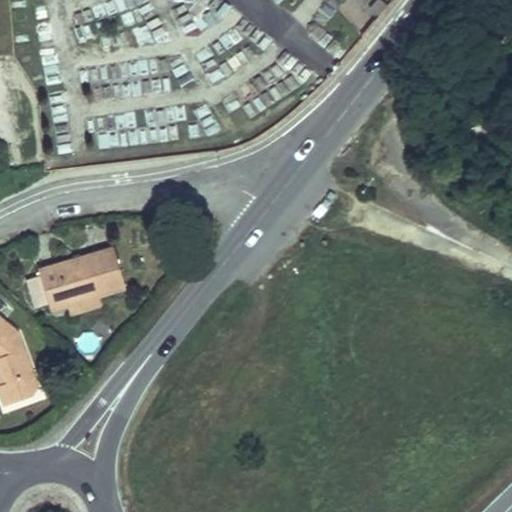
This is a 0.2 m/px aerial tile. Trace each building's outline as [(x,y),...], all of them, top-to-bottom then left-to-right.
[(367,29),(385,3),(380,0),(348,0),(341,11),(367,29)] [(106,235),(29,258),(41,295),(59,289),(91,280),(117,271),(106,235)] [(91,280),(59,289),(62,299),(93,290),(91,280)] [(18,330),(0,315),(0,354),(1,356),(11,379),(0,383),(8,403),(30,395),(38,383),(18,330)] [(0,354),(0,381),(0,383),(11,379),(1,356),(0,354)]
